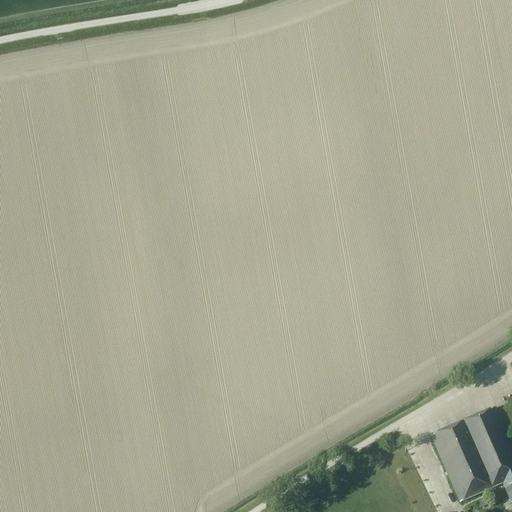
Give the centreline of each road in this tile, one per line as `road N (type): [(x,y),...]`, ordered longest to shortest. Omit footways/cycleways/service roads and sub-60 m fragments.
road 1 (unclassified): [(254,511),(511,352)]
road 2 (tertiary): [(0,42),(237,0)]
